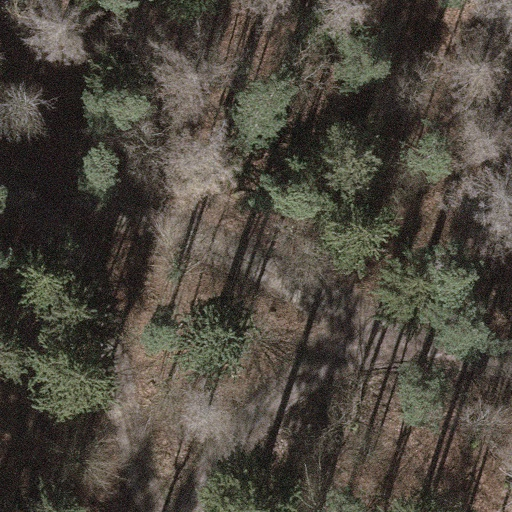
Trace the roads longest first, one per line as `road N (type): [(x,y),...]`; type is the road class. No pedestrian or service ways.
road 1 (track): [(58,204),(379,325),(511,354)]
road 2 (track): [(58,204),(150,511)]
road 3 (track): [(379,325),(279,387),(210,463),(188,511)]
